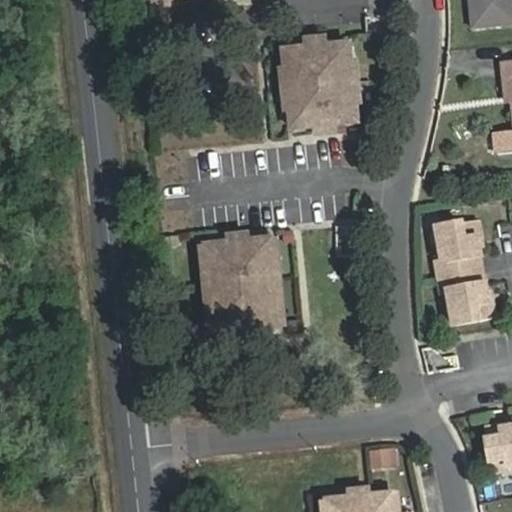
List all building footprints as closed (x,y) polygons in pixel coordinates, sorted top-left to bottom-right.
[(511,0),(455,0),(462,37),(507,30),(501,0),(511,0)] [(342,111),(340,92),(339,92),(337,74),(342,74),(340,53),(275,59),(277,80),(282,79),(284,98),(285,116),(281,117),(283,137),(348,131),(346,110),(342,111)] [(511,70),(493,72),(495,88),(500,88),(503,110),(505,140),(511,138),(511,70)] [(347,92),(345,73),(342,74),(337,74),(339,92),(340,92),(347,92)] [(277,80),(274,80),(276,99),(284,98),(282,79),(277,80)] [(495,88),(497,111),(503,110),(500,88),(495,88)] [(349,110),(347,92),(340,92),(342,111),(346,110),(349,110)] [(284,98),(276,99),(277,117),(281,117),(285,116),(284,98)] [(471,265),(465,230),(427,236),(434,270),(427,271),(430,286),(471,279),(469,265),(471,265)] [(262,249),(197,256),(198,272),(199,278),(201,277),(203,294),(204,305),(206,321),(203,322),(205,342),(205,344),(271,338),(271,335),(269,315),(266,315),(264,300),(263,287),(262,271),(264,271),(263,265),(262,249)] [(271,287),(269,265),(263,265),(264,271),(262,271),(263,287),(271,287)] [(198,272),(193,272),(195,295),(203,294),(201,277),(199,278),(198,272)] [(471,279),(430,286),(433,302),(439,300),(445,334),(482,327),(476,293),(474,293),(471,279)] [(276,334),(272,299),(264,300),(266,315),(269,315),(271,335),(276,334)] [(204,305),(196,306),(200,342),(205,342),(203,322),(206,321),(204,305)] [(511,435),(476,441),(482,478),(511,472),(511,436),(511,435)] [(372,471),(400,470),(399,448),(371,449),(372,471)] [(318,510),(317,511),(383,511),(383,503),(318,510)]
